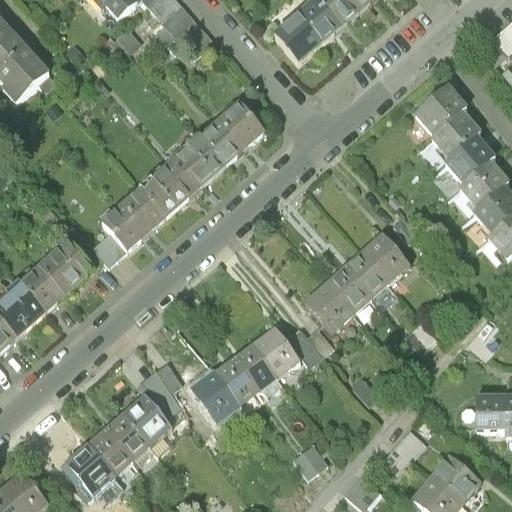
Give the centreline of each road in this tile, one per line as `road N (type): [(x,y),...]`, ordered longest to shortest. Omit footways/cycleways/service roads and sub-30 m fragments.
road 1 (residential): [(320,142),(0,434)]
road 2 (residential): [(488,0),(320,142)]
road 3 (residential): [(447,359),(314,511)]
road 4 (residential): [(197,0),(320,142)]
